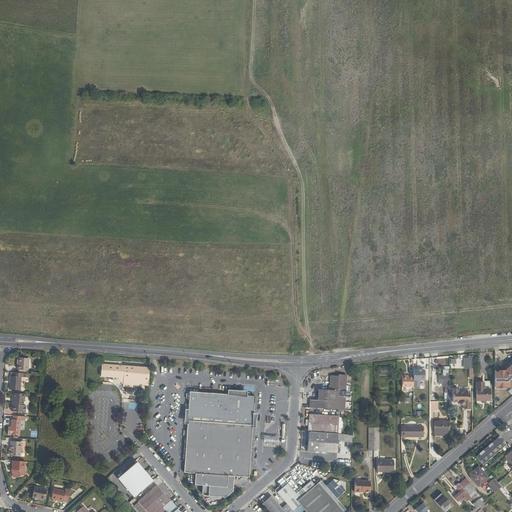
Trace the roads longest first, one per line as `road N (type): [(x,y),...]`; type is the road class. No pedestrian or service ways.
road 1 (residential): [(297,365),(287,460),(229,511)]
road 2 (tertiary): [(503,413),(390,511)]
road 3 (tertiary): [(58,343),(186,353)]
